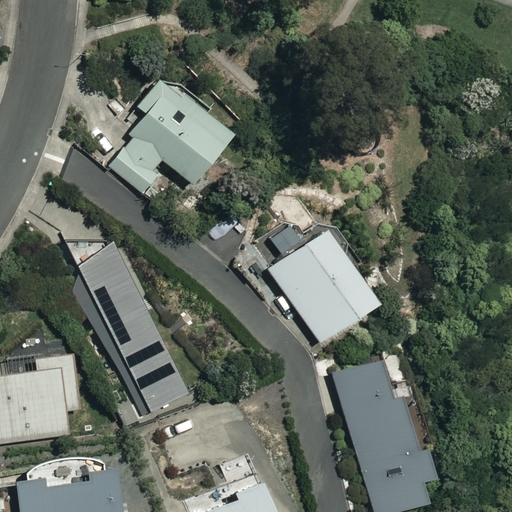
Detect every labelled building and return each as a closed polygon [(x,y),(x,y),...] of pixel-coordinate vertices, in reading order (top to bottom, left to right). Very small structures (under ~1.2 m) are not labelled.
[(224,123),(152,71),(131,101),(141,108),(118,140),(122,143),(106,165),(141,190),(154,171),(147,166),(155,154),(186,176),(224,123)] [(100,221),(45,249),(131,419),(186,391),(100,221)] [(369,293),(317,222),(261,263),(313,334),(369,293)] [(74,405),(66,346),(30,351),(32,364),(0,368),(0,441),(65,432),(62,406),(74,405)] [(426,494),(380,351),(327,367),(372,511),(426,494)] [(14,511),(114,511),(104,452),(7,469),(14,511)] [(270,511),(249,473),(182,511),(270,511)]
